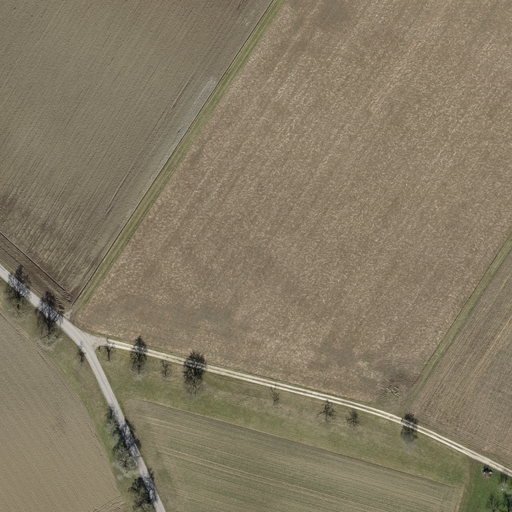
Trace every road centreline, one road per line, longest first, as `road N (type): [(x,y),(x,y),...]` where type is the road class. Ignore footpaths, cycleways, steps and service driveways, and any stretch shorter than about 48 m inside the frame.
road 1 (track): [(76,332),(396,415),(511,474)]
road 2 (track): [(64,322),(277,0)]
road 3 (unclassified): [(163,511),(91,348),(0,267)]
road 4 (track): [(396,415),(511,238)]
